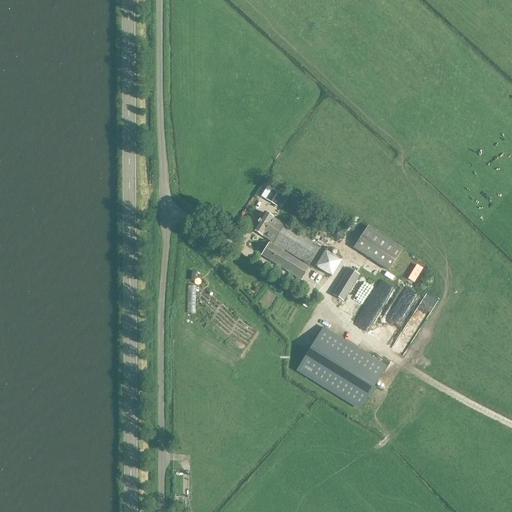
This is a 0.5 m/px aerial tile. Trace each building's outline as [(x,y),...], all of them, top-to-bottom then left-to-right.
[(284,197),(274,189),(266,199),(277,207),(284,197)] [(320,248),(264,213),(253,231),(271,242),(284,250),(285,250),(309,265),(320,248)] [(365,229),(353,248),(388,271),(402,249),(367,226),(365,229)] [(284,250),(271,242),(262,256),(300,279),(307,268),(283,252),(284,250)] [(333,275),(342,259),(326,249),(316,266),(333,275)] [(348,269),(333,295),(343,301),(359,275),(348,269)] [(382,282),(358,324),(368,330),(392,288),(382,282)] [(197,303),(197,285),(189,285),(189,303),(197,303)] [(360,408),(385,369),(358,351),(322,329),(302,361),(297,369),(327,388),(329,389),(360,408)]
